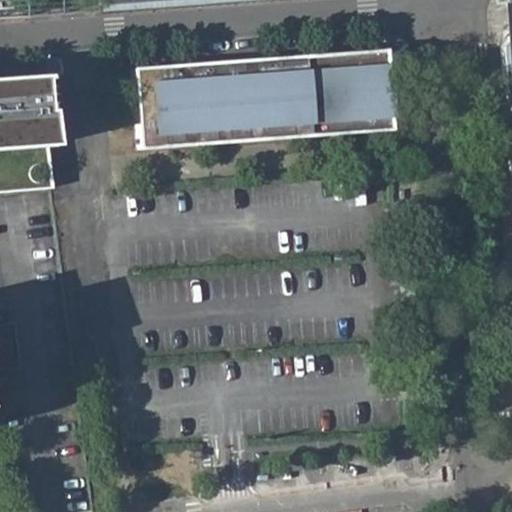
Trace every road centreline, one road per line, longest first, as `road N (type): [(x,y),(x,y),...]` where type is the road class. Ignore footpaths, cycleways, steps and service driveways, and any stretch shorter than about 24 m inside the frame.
road 1 (residential): [(463,489),(485,486),(502,471),(502,448),(472,47),(444,0)]
road 2 (residential): [(438,0),(427,53),(463,489)]
road 3 (residential): [(421,0),(369,17),(0,46)]
road 4 (unknown): [(17,225),(53,511)]
road 5 (residential): [(288,511),(463,489)]
